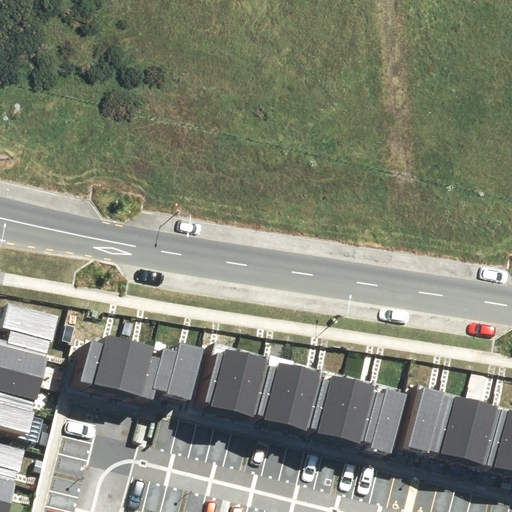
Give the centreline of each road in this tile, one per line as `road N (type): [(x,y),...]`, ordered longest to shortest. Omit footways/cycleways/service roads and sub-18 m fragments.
road 1 (residential): [(0,217),(117,244),(511,307)]
road 2 (residential): [(95,511),(105,471),(131,455),(355,511)]
